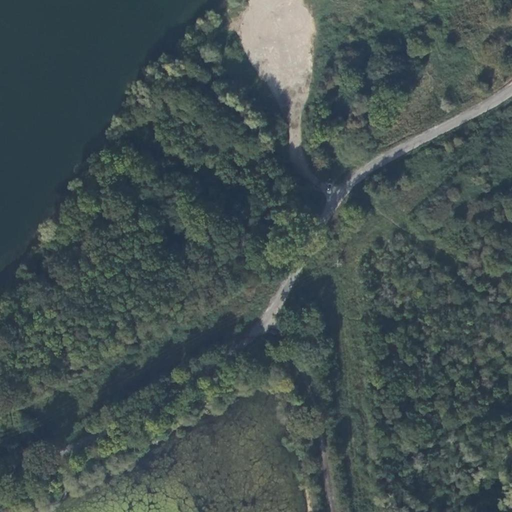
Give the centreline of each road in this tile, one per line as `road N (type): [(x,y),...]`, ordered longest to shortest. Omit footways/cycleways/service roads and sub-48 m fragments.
road 1 (unclassified): [(511,92),(347,183),(263,326),(204,378),(0,482)]
road 2 (track): [(337,511),(307,372),(287,339),(263,326)]
